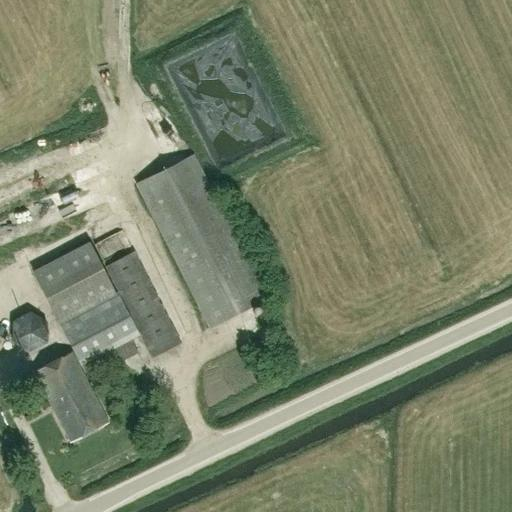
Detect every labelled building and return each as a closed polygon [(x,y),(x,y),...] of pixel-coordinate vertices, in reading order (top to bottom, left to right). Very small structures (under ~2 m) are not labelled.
[(280,125),(276,104),(264,107),(268,128),(280,125)] [(265,299),(192,156),(136,184),(210,327),(265,299)] [(111,219),(87,230),(92,240),(116,229),(111,219)] [(107,422),(78,366),(114,347),(121,361),(137,352),(130,339),(138,334),(118,296),(116,296),(89,243),(31,273),(72,351),(33,371),(69,441),(107,422)] [(181,342),(134,251),(104,266),(152,358),(181,342)] [(30,311),(11,321),(11,341),(28,352),(46,342),(46,322),(30,311)]
